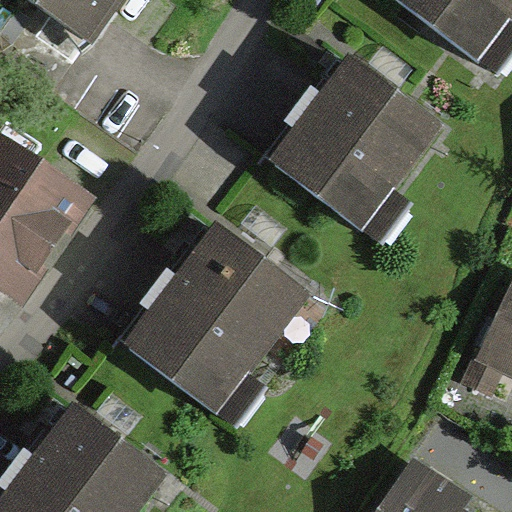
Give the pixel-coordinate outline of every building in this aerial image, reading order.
[(25,0),(89,45),(120,0),(25,0)] [(511,0),(390,0),(497,82),(511,62),(511,0)] [(352,67),(272,171),(381,254),(412,214),(397,203),(446,139),(352,67)] [(0,298),(18,310),(90,202),(0,141),(0,298)] [(213,231),(119,352),(228,435),(259,395),(246,385),(308,305),(213,231)] [(511,372),(511,295),(484,361),(511,372)] [(70,412),(0,502),(0,511),(133,511),(158,480),(70,412)] [(381,511),(473,511),(413,468),(381,511)]
